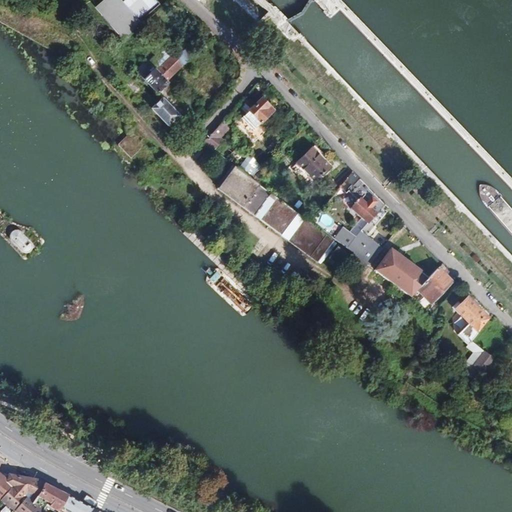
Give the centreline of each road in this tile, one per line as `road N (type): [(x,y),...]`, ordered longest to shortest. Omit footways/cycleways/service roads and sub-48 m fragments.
road 1 (residential): [(184,0),(511,320)]
road 2 (primary): [(162,511),(0,425)]
road 3 (primary): [(0,447),(123,511)]
